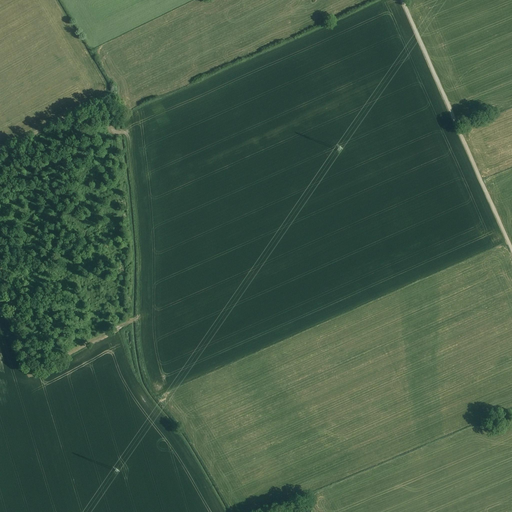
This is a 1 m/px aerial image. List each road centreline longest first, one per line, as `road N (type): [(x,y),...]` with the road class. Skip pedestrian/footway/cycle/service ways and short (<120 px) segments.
road 1 (track): [(403,0),(511,249)]
road 2 (track): [(130,321),(35,369),(0,267)]
